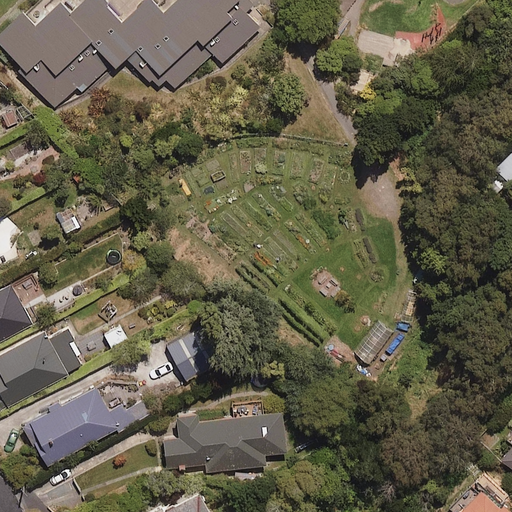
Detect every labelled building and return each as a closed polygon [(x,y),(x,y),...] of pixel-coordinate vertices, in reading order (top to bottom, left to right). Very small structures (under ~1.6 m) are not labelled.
[(19,10),(0,27),(0,51),(54,108),(76,86),(82,93),(122,55),(147,80),(150,77),(157,84),(164,77),(174,87),(212,51),(221,61),(259,26),(244,10),(253,2),(251,0),(167,0),(160,7),(152,0),(136,0),(117,18),(102,2),(103,0),(77,0),(67,10),(57,0),(56,0),(32,23),(19,10)] [(511,179),(511,148),(493,169),(508,184),(511,179)] [(74,209),(52,219),(59,233),(81,223),(74,209)] [(0,335),(32,318),(10,278),(0,284),(0,335)] [(0,384),(9,401),(85,362),(72,338),(75,336),(66,320),(48,329),(44,323),(0,345),(0,384)] [(173,359),(184,378),(221,358),(200,321),(159,344),(168,361),(173,359)] [(91,380),(20,419),(44,462),(130,416),(122,400),(106,408),(91,380)] [(283,446),(277,404),(194,415),(193,406),(172,409),(175,431),(160,433),(164,464),(203,459),(204,468),(262,461),(261,449),(283,446)] [(146,435),(141,423),(120,432),(125,444),(146,435)] [(511,466),(511,427),(502,440),(506,444),(497,455),(511,466)] [(135,511),(207,511),(192,481),(134,510),(135,511)] [(504,511),(479,486),(452,511),(504,511)]
